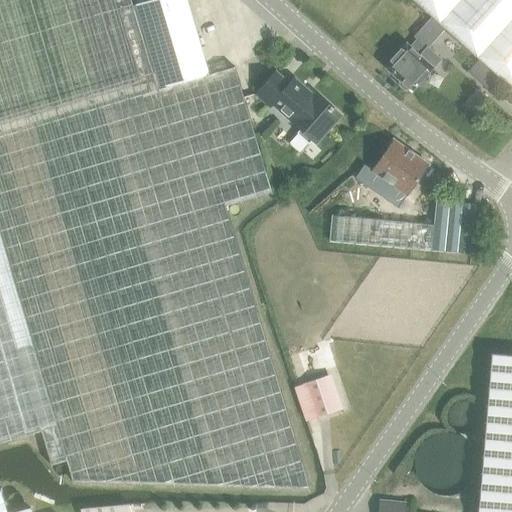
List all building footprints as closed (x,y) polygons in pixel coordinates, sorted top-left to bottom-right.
[(0,0),(0,441),(31,432),(41,429),(52,465),(67,460),(67,461),(73,480),(183,484),(309,489),(225,207),(271,193),(234,67),(232,68),(231,68),(208,75),(158,90),(132,6),(130,0),(0,0)] [(186,0),(151,0),(132,6),(158,90),(208,75),(186,0)] [(511,0),(411,0),(431,17),(445,30),(511,90),(511,0)] [(445,30),(431,17),(413,37),(416,40),(410,47),(407,44),(385,68),(397,79),(398,85),(404,91),(409,90),(411,91),(440,59),(429,49),(445,30)] [(499,80),(477,60),(467,71),(489,91),(499,80)] [(315,143),(340,116),(315,94),(313,97),(294,79),(288,85),(275,73),(256,94),(270,107),(272,104),(291,121),(291,122),(300,130),(297,133),(308,143),(311,140),(315,143)] [(405,194),(426,163),(393,140),(372,171),(364,166),(357,175),(370,185),(377,175),(405,194)] [(331,215),(329,241),(431,250),(470,254),(475,204),(435,200),(433,225),(331,215)] [(511,511),(511,354),(489,353),(485,398),(475,511),(511,511)] [(327,376),(309,382),(320,416),(339,410),(327,376)] [(470,473),(470,472),(469,467),(468,462),(465,456),(462,453),(459,451),(454,447),(445,445),(439,445),(434,446),(431,448),(425,451),(422,455),(419,460),(417,463),(416,470),(416,476),(417,481),(420,486),(423,490),(427,494),(431,496),(438,498),(442,499),(447,498),(452,497),(455,496),(461,492),(465,488),(467,483),(469,478),(470,473)] [(30,511),(30,510),(20,511),(5,511),(0,492),(0,511),(30,511)] [(404,511),(405,503),(379,501),(378,511),(404,511)]
